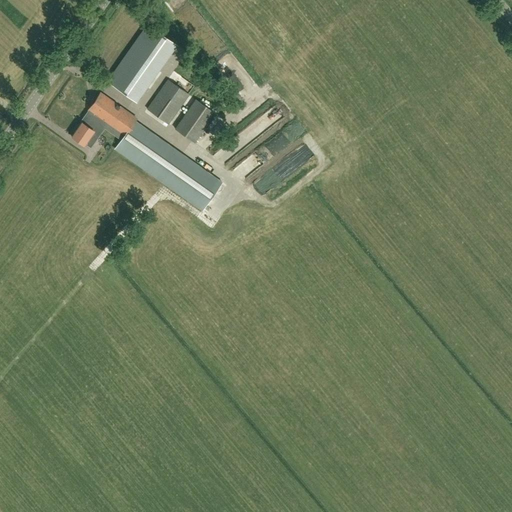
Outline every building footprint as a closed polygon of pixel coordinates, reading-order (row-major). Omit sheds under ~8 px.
[(163,62),(134,42),(107,80),(109,81),(136,101),(163,62)] [(195,89),(208,82),(203,72),(190,78),(195,89)] [(169,124),(189,95),(168,80),(147,109),(169,124)] [(136,119),(101,93),(80,121),(82,122),(72,137),(84,145),(85,144),(91,148),(100,135),(98,133),(103,126),(105,127),(108,124),(124,135),(115,148),(200,209),(220,182),(135,121),(136,119)] [(195,142),(216,113),(196,99),(175,129),(195,142)] [(276,163),(292,145),(286,139),(270,157),(276,163)] [(246,188),(253,182),(249,178),(243,184),(246,188)]
